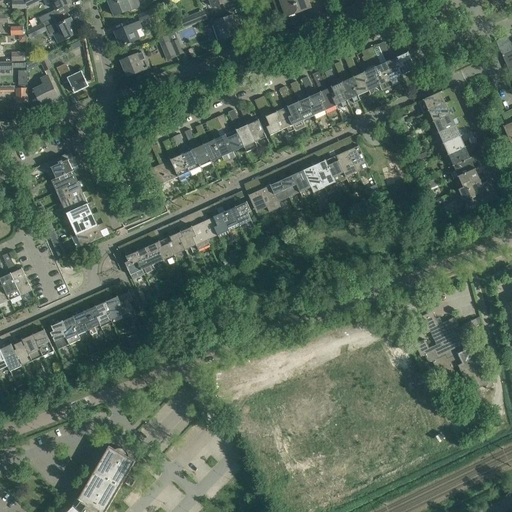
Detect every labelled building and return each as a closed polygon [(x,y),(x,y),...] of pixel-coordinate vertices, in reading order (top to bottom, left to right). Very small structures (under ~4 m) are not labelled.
[(52,2),(56,10),(72,3),(70,0),(26,0),(27,7),(41,0),(44,0),(47,4),(52,2)] [(111,0),(109,1),(111,6),(115,15),(114,15),(115,16),(131,9),(131,11),(137,8),(139,7),(140,5),(140,3),(138,0),(111,0)] [(272,0),(276,11),(278,14),(284,12),(286,18),(298,13),(293,0),(272,0)] [(293,0),(298,13),(311,8),(309,2),(308,0),(293,0)] [(26,1),(13,1),(13,9),(26,9),(26,1)] [(155,16),(153,10),(139,16),(141,21),(155,16)] [(25,14),(20,11),(15,18),(20,21),(25,14)] [(194,15),(182,20),(185,27),(197,22),(194,15)] [(213,26),(215,30),(218,40),(221,39),(221,40),(240,34),(240,32),(242,31),(239,23),(237,24),(233,15),(215,21),(216,25),(213,26)] [(32,38),(46,31),(50,38),(55,35),(59,42),(78,33),(71,18),(58,25),(56,21),(44,27),(43,24),(29,32),(32,38)] [(121,46),(140,39),(136,30),(141,27),(139,22),(115,32),(121,46)] [(24,27),(12,27),(12,35),(24,35),(24,27)] [(170,44),(171,43),(168,35),(162,38),(159,39),(162,46),(168,60),(175,57),(170,44)] [(511,77),(511,45),(511,46),(507,36),(496,41),(511,77)] [(389,40),(397,58),(401,66),(398,67),(402,77),(416,70),(408,52),(408,53),(403,55),(395,37),(389,40)] [(178,39),(171,42),(177,56),(184,53),(178,39)] [(397,79),(402,77),(398,67),(401,66),(397,58),(392,60),(384,42),(378,45),(380,50),(390,71),(387,73),(393,87),(399,84),(397,79)] [(373,47),(367,50),(379,76),(375,78),(380,87),(382,92),(393,87),(387,73),(390,71),(380,50),(376,52),(373,47)] [(369,92),(380,87),(375,78),(379,76),(367,50),(362,52),(364,57),(362,57),(364,63),(361,64),(364,73),(368,81),(365,83),(369,92)] [(56,57),(54,52),(47,55),(50,61),(56,57)] [(128,77),(144,70),(149,68),(143,52),(121,61),(122,63),(122,62),(126,71),(125,71),(128,77)] [(24,53),(12,53),(13,61),(25,61),(24,53)] [(53,68),(50,61),(47,55),(40,58),(45,71),(53,68)] [(358,96),(369,92),(365,83),(368,81),(364,73),(359,75),(351,57),(345,60),(353,78),(358,86),(354,87),(358,96)] [(1,64),(0,63),(0,62),(0,73),(12,73),(12,64),(1,64)] [(360,100),(358,96),(354,87),(358,86),(353,78),(349,80),(340,62),(334,64),(342,83),(347,91),(343,92),(347,101),(353,98),(355,103),(360,100)] [(65,64),(57,68),(64,84),(69,82),(75,93),(89,86),(82,71),(72,75),(67,65),(65,64)] [(20,70),(20,84),(29,84),(28,70),(20,70)] [(325,111),(336,106),(332,97),(336,95),(332,87),(327,90),(319,72),(312,74),(321,92),(325,100),(321,102),(325,111)] [(347,91),(342,83),(338,85),(334,76),(328,79),(332,87),(336,95),(332,97),(336,106),(342,104),(344,108),(349,105),(347,101),(343,92),(347,91)] [(58,98),(48,77),(42,79),(45,86),(35,91),(42,105),(58,98)] [(302,79),(310,97),(314,105),(310,107),(314,116),(325,111),(321,102),(325,100),(321,92),(316,95),(308,77),(302,79)] [(297,81),(291,84),(299,102),(303,110),(299,112),(303,121),(314,116),(310,107),(314,105),(310,97),(305,99),(297,81)] [(288,107),(292,115),(289,117),(292,126),(303,121),(299,112),(303,110),(299,102),(294,104),(286,86),(280,89),(288,107)] [(28,88),(16,89),(17,103),(29,102),(28,88)] [(449,88),(419,102),(424,113),(428,111),(445,103),(443,98),(452,94),(449,88)] [(294,130),(292,126),(289,117),(292,115),(288,107),(283,109),(275,91),(269,94),(277,112),(281,120),(278,122),(282,131),(288,128),(289,132),(294,130)] [(271,136),(282,131),(278,122),(281,120),(277,112),(272,114),(264,96),(255,101),(271,136)] [(457,105),(454,99),(445,103),(428,111),(433,122),(453,113),(451,108),(457,105)] [(267,138),(259,120),(258,120),(258,121),(254,123),(245,105),(239,107),(247,125),(256,143),(267,138)] [(228,112),(237,130),(245,148),(246,151),(257,146),(256,143),(247,125),(243,128),(234,110),(228,112)] [(453,113),(433,122),(438,133),(455,125),(453,120),(462,116),(459,110),(453,113)] [(503,126),(511,146),(511,121),(509,114),(503,117),(506,125),(504,126),(503,126)] [(217,117),(226,135),(234,153),(245,148),(237,130),(232,133),(223,115),(217,117)] [(206,122),(215,140),(222,158),(223,158),(225,163),(235,158),(233,153),(234,153),(226,135),(221,138),(213,119),(206,122)] [(461,130),(466,127),(464,121),(455,125),(438,133),(443,144),(463,135),(461,130)] [(222,158),(215,140),(210,142),(202,124),(196,127),(204,145),(211,163),(222,158)] [(185,132),(193,150),(201,168),(211,163),(204,145),(199,147),(191,129),(185,132)] [(463,142),(471,138),(469,132),(463,135),(443,144),(448,155),(465,147),(463,142)] [(182,155),(190,173),(201,168),(193,150),(188,152),(180,134),(174,137),(182,155)] [(184,175),(190,173),(182,155),(177,157),(169,139),(163,142),(171,160),(179,178),(181,182),(186,180),(184,175)] [(349,140),(343,143),(347,151),(355,168),(357,173),(368,168),(359,146),(353,148),(349,140)] [(474,143),(465,147),(448,155),(453,166),(470,158),(468,153),(476,149),(474,143)] [(158,144),(152,147),(160,165),(150,170),(149,169),(157,187),(179,178),(171,160),(166,162),(158,144)] [(344,173),(355,168),(347,151),(342,153),(338,145),(332,148),(334,151),(344,173)] [(328,150),(321,153),(325,161),(336,184),(337,186),(348,181),(344,173),(334,151),(329,153),(328,150)] [(52,168),(57,178),(79,169),(74,157),(72,158),(69,153),(43,164),(46,171),(52,168)] [(450,172),(453,178),(457,176),(475,169),(473,164),(481,160),(478,154),(470,158),(453,166),(455,170),(450,172)] [(57,192),(62,190),(78,182),(76,177),(87,172),(79,155),(74,157),(79,169),(57,178),(52,181),(57,192)] [(311,157),(314,166),(325,189),(336,184),(325,161),(320,163),(317,155),(311,157)] [(306,160),(300,162),(303,171),(311,188),(317,186),(320,191),(325,189),(314,166),(309,168),(306,160)] [(301,193),(311,188),(303,171),(299,173),(295,165),(289,167),(293,176),(301,193)] [(475,169),(457,176),(462,187),(480,179),(478,175),(486,171),(483,165),(475,169)] [(282,181),(290,198),(301,193),(293,176),(288,178),(284,170),(278,172),(282,181)] [(35,182),(29,171),(22,174),(27,186),(35,182)] [(271,186),(279,203),(290,198),(282,181),(277,183),(273,174),(267,177),(271,186)] [(87,178),(78,182),(62,190),(57,192),(62,203),(67,200),(83,193),(81,188),(89,184),(87,178)] [(281,207),(279,203),(271,186),(266,188),(262,179),(245,187),(257,213),(268,208),(270,212),(281,207)] [(480,179),(462,187),(458,189),(463,201),(471,197),(476,208),(468,211),(468,212),(498,198),(491,181),(482,185),(480,179)] [(92,189),(83,193),(67,200),(62,203),(67,214),(72,211),(88,204),(86,199),(94,195),(92,189)] [(232,199),(236,207),(240,216),(237,218),(241,226),(252,221),(248,213),(251,211),(247,202),(246,202),(247,202),(242,205),(238,196),(232,199)] [(97,200),(88,204),(72,211),(77,222),(93,215),(91,210),(99,206),(97,200)] [(230,231),(241,226),(237,218),(240,216),(236,207),(231,210),(227,201),(221,204),(223,209),(229,221),(226,223),(230,231)] [(219,236),(230,231),(226,223),(229,221),(223,209),(218,211),(216,206),(210,209),(214,217),(218,226),(215,227),(219,236)] [(77,222),(72,225),(76,236),(98,225),(96,221),(104,217),(102,211),(93,215),(77,222)] [(208,241),(219,236),(215,227),(218,226),(214,217),(209,219),(205,211),(199,214),(203,222),(207,231),(204,233),(208,241)] [(210,246),(208,241),(204,233),(207,231),(203,222),(198,224),(194,216),(189,218),(197,236),(193,237),(197,246),(199,250),(199,251),(210,246)] [(304,217),(295,221),(298,227),(307,223),(304,217)] [(177,224),(181,232),(183,237),(180,238),(186,251),(192,249),(193,252),(199,250),(197,246),(193,237),(197,236),(189,218),(188,219),(192,227),(187,229),(183,221),(177,224)] [(107,222),(98,225),(76,236),(72,238),(77,248),(81,246),(81,247),(107,235),(105,230),(109,228),(107,222)] [(175,256),(186,251),(180,238),(183,237),(181,232),(176,234),(172,226),(166,229),(170,237),(172,241),(169,243),(175,256)] [(164,261),(175,256),(169,243),(172,241),(170,237),(165,239),(161,231),(155,233),(159,242),(161,247),(158,248),(164,261)] [(166,265),(164,261),(158,248),(161,247),(159,242),(154,244),(150,236),(144,238),(148,247),(150,251),(147,253),(155,270),(166,265)] [(139,241),(133,243),(137,252),(139,256),(136,257),(144,275),(155,270),(147,253),(150,251),(148,247),(143,249),(139,241)] [(137,252),(132,254),(129,246),(123,248),(128,262),(125,263),(133,280),(144,275),(136,257),(139,256),(137,252)] [(32,290),(22,268),(22,269),(17,271),(9,253),(3,256),(11,274),(21,295),(32,290)] [(0,276),(11,300),(21,295),(11,274),(6,276),(2,267),(0,268),(0,276)] [(0,304),(11,300),(0,276),(0,304)] [(133,300),(129,291),(128,291),(128,292),(124,294),(120,286),(115,288),(123,306),(120,307),(123,315),(135,310),(131,301),(133,300)] [(112,320),(123,315),(120,307),(123,306),(115,288),(114,289),(117,297),(113,299),(109,291),(104,293),(112,311),(108,312),(112,320)] [(138,291),(143,302),(147,301),(142,290),(138,291)] [(101,325),(112,320),(108,312),(112,311),(104,293),(103,293),(107,302),(102,304),(98,296),(92,298),(96,307),(101,316),(97,317),(101,325)] [(95,328),(101,325),(97,317),(101,316),(96,307),(91,309),(87,301),(82,303),(90,321),(87,322),(90,330),(92,334),(97,332),(95,328)] [(79,335),(90,330),(87,322),(90,321),(82,303),(81,303),(85,312),(80,314),(76,306),(70,308),(74,317),(78,325),(75,327),(79,335)] [(62,321),(63,322),(67,330),(64,332),(70,344),(80,340),(79,335),(75,327),(78,325),(74,317),(69,319),(65,310),(59,313),(62,321)] [(423,341),(413,345),(419,358),(423,356),(427,364),(431,362),(435,372),(439,370),(444,380),(454,375),(451,369),(456,366),(464,382),(466,381),(467,382),(470,380),(470,379),(472,378),(477,389),(484,386),(486,390),(493,387),(488,376),(484,378),(480,369),(484,367),(478,356),(482,354),(477,344),(462,351),(459,346),(465,343),(461,334),(478,325),(482,324),(480,317),(475,319),(459,327),(455,317),(448,320),(442,323),(439,325),(436,319),(432,311),(422,316),(425,322),(419,325),(424,335),(430,332),(436,345),(427,349),(423,341)] [(58,350),(70,344),(64,332),(67,330),(63,322),(62,321),(58,322),(58,321),(57,321),(54,315),(48,318),(54,331),(51,333),(58,350)] [(55,352),(45,329),(44,329),(44,330),(39,332),(36,324),(30,326),(33,335),(43,357),(55,352)] [(33,361),(43,357),(33,335),(28,337),(25,329),(20,331),(33,361)] [(20,331),(19,331),(22,340),(18,342),(14,334),(8,336),(11,345),(22,366),(33,361),(20,331)] [(310,363),(304,366),(314,388),(313,388),(316,396),(319,395),(322,401),(320,403),(323,410),(325,409),(329,415),(326,417),(330,424),(332,423),(336,429),(333,431),(337,438),(339,437),(342,444),(340,445),(347,460),(414,427),(407,412),(404,414),(401,407),(404,405),(400,399),(398,400),(394,393),(397,392),(393,384),(391,386),(388,379),(390,378),(387,370),(384,372),(381,365),(383,364),(380,356),(379,357),(368,335),(362,338),(361,336),(354,339),(354,340),(348,343),(347,340),(340,344),(340,343),(327,349),(328,350),(321,353),(322,356),(317,358),(316,357),(309,361),(310,363)] [(0,339),(0,345),(9,366),(11,371),(22,366),(11,345),(7,347),(3,339),(0,339)] [(0,345),(0,348),(1,350),(0,349),(0,370),(9,366),(0,345)] [(400,379),(405,390),(415,386),(408,367),(390,374),(393,381),(400,379)] [(242,395),(237,397),(276,480),(274,481),(279,492),(314,476),(309,465),(312,463),(308,455),(302,458),(263,376),(249,382),(250,385),(239,390),(242,395)] [(402,443),(406,452),(422,446),(418,437),(402,443)] [(74,505),(67,511),(106,511),(124,481),(126,482),(126,483),(132,487),(136,480),(128,476),(136,461),(129,457),(129,455),(128,453),(126,451),(124,449),(122,449),(120,448),(117,448),(115,449),(109,446),(78,499),(81,501),(79,504),(76,507),(74,505)]
